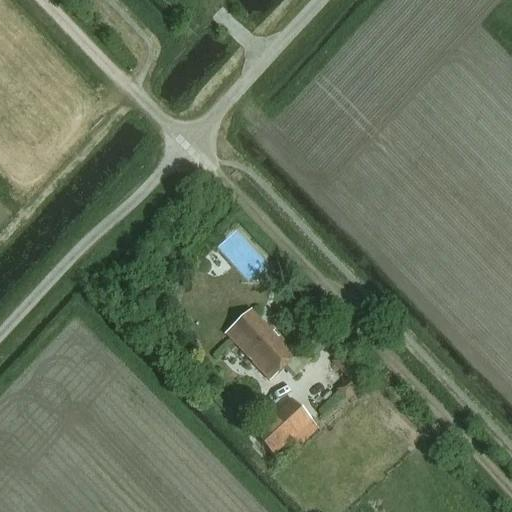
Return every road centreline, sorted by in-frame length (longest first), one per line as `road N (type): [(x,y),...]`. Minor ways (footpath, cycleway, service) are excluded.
road 1 (unclassified): [(0,344),(324,0)]
road 2 (track): [(209,163),(511,489)]
road 3 (track): [(46,0),(132,91)]
